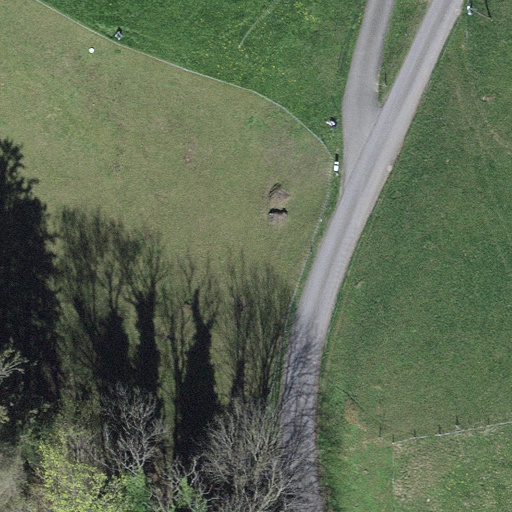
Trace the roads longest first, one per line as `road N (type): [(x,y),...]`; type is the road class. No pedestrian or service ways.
road 1 (unclassified): [(447,0),(367,168),(316,301),(292,443),(314,511)]
road 2 (track): [(367,168),(361,84),(382,0)]
